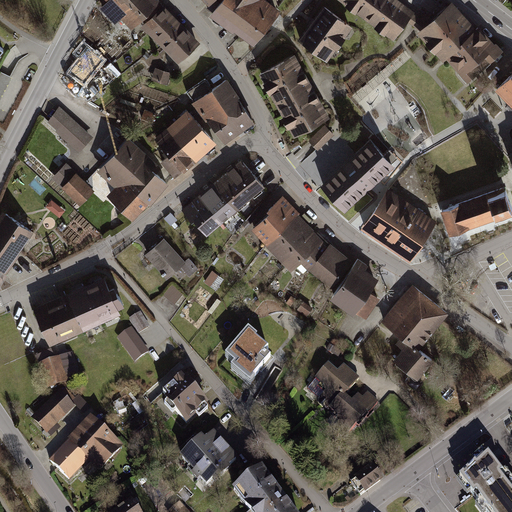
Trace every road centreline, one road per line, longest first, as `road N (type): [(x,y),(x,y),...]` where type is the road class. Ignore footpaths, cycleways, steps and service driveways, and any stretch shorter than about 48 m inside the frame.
road 1 (residential): [(101,250),(328,511)]
road 2 (residential): [(266,129),(293,181),(422,283)]
road 3 (residential): [(101,250),(266,129)]
road 4 (tertiary): [(0,171),(87,0)]
road 5 (residential): [(180,0),(266,129)]
road 6 (residential): [(410,474),(511,398)]
